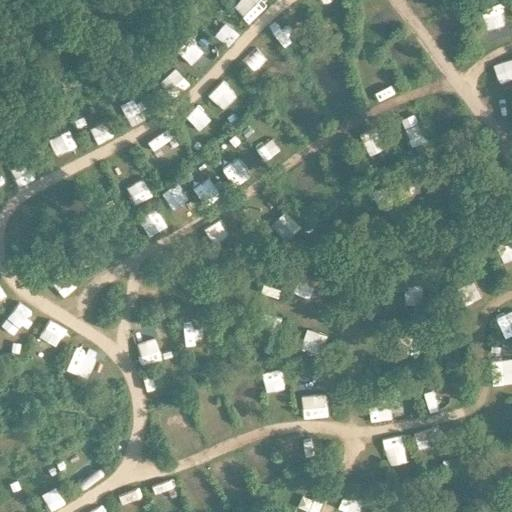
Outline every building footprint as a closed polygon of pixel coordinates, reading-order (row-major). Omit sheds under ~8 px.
[(384,38),(401,25),(385,5),(368,19),(384,38)] [(432,23),(442,39),(458,29),(448,13),(432,23)] [(485,18),(489,35),(506,30),(502,13),(485,18)] [(274,32),(283,44),(302,32),(293,19),(274,32)] [(213,35),(228,47),(238,33),(223,22),(213,35)] [(191,32),(175,50),(191,65),(207,48),(191,32)] [(398,66),(414,54),(401,37),(385,49),(398,66)] [(249,45),(239,60),(257,72),(267,56),(249,45)] [(511,59),(502,62),(507,81),(511,79),(511,59)] [(320,90),(339,82),(332,64),(313,72),(320,90)] [(378,94),(396,84),(388,69),(369,78),(378,94)] [(222,81),(208,96),(222,110),(236,95),(222,81)] [(125,109),(134,126),(147,118),(137,102),(125,109)] [(298,135),(318,126),(308,104),(288,113),(298,135)] [(199,131),(210,120),(196,107),(185,118),(199,131)] [(448,107),(433,116),(444,133),(459,123),(448,107)] [(91,128),(94,143),(109,139),(106,124),(91,128)] [(416,125),(404,130),(410,146),(422,141),(416,125)] [(147,140),(153,150),(173,138),(167,128),(147,140)] [(57,165),(74,157),(64,138),(48,147),(57,165)] [(367,154),(377,169),(389,161),(380,146),(367,154)] [(241,157),(229,164),(240,183),(251,177),(241,157)] [(335,165),(345,179),(356,172),(347,157),(335,165)] [(308,161),(289,175),(305,195),(324,181),(308,161)] [(135,206),(151,197),(141,178),(125,187),(135,206)] [(183,181),(164,193),(173,208),(193,196),(183,181)] [(150,233),(168,227),(162,210),(144,216),(150,233)] [(211,244),(237,223),(230,214),(204,235),(211,244)] [(511,239),(498,244),(504,261),(511,257),(511,239)] [(54,280),(60,295),(74,290),(69,275),(54,280)] [(25,332),(34,313),(16,305),(8,324),(25,332)] [(511,311),(496,319),(506,340),(511,337),(511,311)] [(47,322),(39,340),(57,348),(66,330),(47,322)] [(199,344),(198,325),(185,326),(186,345),(199,344)] [(320,354),(328,337),(310,328),(302,346),(320,354)] [(137,342),(140,363),(160,360),(156,339),(137,342)] [(68,370),(90,377),(96,356),(74,349),(68,370)] [(285,369),(264,370),(265,390),(286,389),(285,369)] [(142,378),(145,392),(164,388),(160,373),(142,378)] [(226,390),(237,409),(259,398),(248,378),(226,390)] [(423,388),(428,410),(447,406),(443,384),(423,388)] [(304,419),(329,416),(326,393),(302,395),(304,419)] [(368,398),(372,422),(392,419),(388,395),(368,398)] [(162,416),(170,434),(190,426),(183,408),(162,416)] [(213,442),(231,435),(224,417),(206,424),(213,442)] [(420,453),(444,446),(438,426),(414,434),(420,453)] [(282,437),(283,457),(298,456),(297,436),(282,437)] [(387,465),(406,463),(403,436),(385,438),(387,465)] [(248,468),(265,464),(261,446),(244,449),(248,468)] [(236,457),(211,465),(218,487),(243,479),(236,457)] [(187,495),(208,488),(201,469),(180,476),(187,495)] [(170,481),(155,484),(158,497),(173,493),(170,481)] [(42,495),(49,511),(50,511),(64,506),(57,489),(42,495)] [(302,496),(295,511),(318,511),(322,504),(302,496)] [(102,511),(98,503),(83,511),(102,511)]
